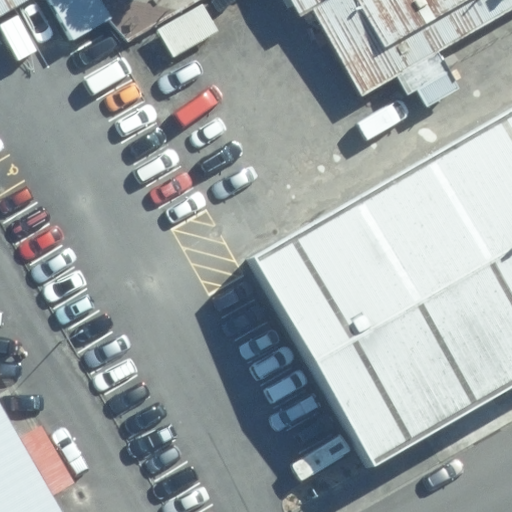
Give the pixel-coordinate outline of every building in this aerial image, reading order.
[(0,0),(0,19),(32,0),(0,0)] [(91,0),(50,0),(70,41),(104,24),(91,0)] [(511,0),(293,0),(303,19),(320,10),(368,96),(402,77),(411,95),(419,92),(426,106),(462,87),(443,51),(511,10),(511,0)] [(222,30),(207,4),(162,28),(177,55),(222,30)] [(511,112),(250,262),(367,464),(511,380),(511,112)] [(0,511),(59,511),(52,498),(74,485),(42,425),(21,436),(0,398),(0,511)]
